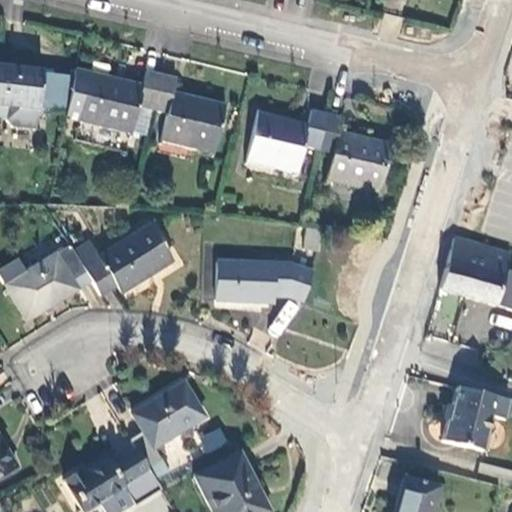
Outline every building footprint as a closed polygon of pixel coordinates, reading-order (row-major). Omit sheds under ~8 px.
[(47,71),(4,67),(0,106),(0,105),(0,113),(13,115),(13,118),(18,124),(41,127),(43,112),(54,113),(54,108),(55,100),(44,98),(47,74),(47,71)] [(155,116),(164,79),(149,75),(146,87),(80,72),(79,78),(74,110),(72,123),(134,138),(140,113),(155,116)] [(74,110),(79,78),(47,74),(44,98),(55,100),(54,108),(74,110)] [(179,82),(164,79),(155,116),(169,119),(164,144),(215,155),(227,105),(177,94),(179,82)] [(320,150),(328,113),(315,110),(312,124),(260,112),(249,159),(281,166),(280,170),(299,175),(306,147),(320,150)] [(345,117),(328,113),(320,150),(336,154),(329,181),(379,194),(393,142),(342,130),(345,117)] [(87,268),(101,293),(118,284),(121,290),(174,260),(153,224),(102,253),(93,238),(75,248),(87,268)] [(318,253),(322,233),(308,230),(304,250),(318,253)] [(511,254),(451,236),(435,287),(511,309),(511,254)] [(87,268),(75,248),(71,242),(29,266),(7,279),(27,315),(77,287),(71,277),(87,268)] [(7,279),(29,266),(22,253),(0,265),(7,279)] [(275,295),(290,295),(305,300),(314,272),(291,264),(217,261),(216,299),(275,302),(275,295)] [(170,473),(161,459),(154,446),(205,416),(184,382),(133,412),(145,431),(131,438),(137,449),(148,467),(157,481),(170,473)] [(508,421),(511,403),(511,399),(460,387),(452,420),(450,419),(444,442),(486,452),(494,418),(508,421)] [(206,452),(228,442),(221,426),(199,437),(206,452)] [(0,473),(19,462),(0,431),(0,473)] [(144,489),(131,497),(136,507),(163,490),(157,481),(148,467),(137,449),(125,456),(144,489)] [(109,460),(84,475),(82,470),(66,480),(84,511),(86,511),(125,489),(131,497),(144,489),(125,456),(123,453),(110,461),(109,460)] [(266,511),(270,510),(239,453),(195,476),(214,511),(266,511)] [(432,511),(439,487),(404,476),(394,511),(432,511)]
